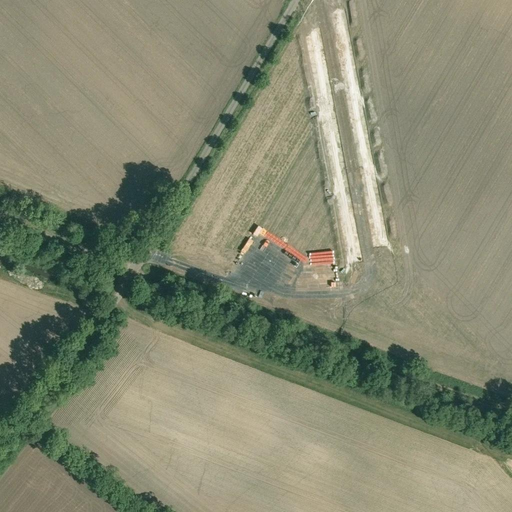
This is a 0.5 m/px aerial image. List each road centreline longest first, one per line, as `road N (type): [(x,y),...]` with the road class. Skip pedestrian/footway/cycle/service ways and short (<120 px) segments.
road 1 (track): [(511,419),(134,277)]
road 2 (unclassified): [(297,0),(134,277)]
road 3 (unclassified): [(134,277),(0,459)]
road 4 (unclassified): [(134,277),(0,219)]
